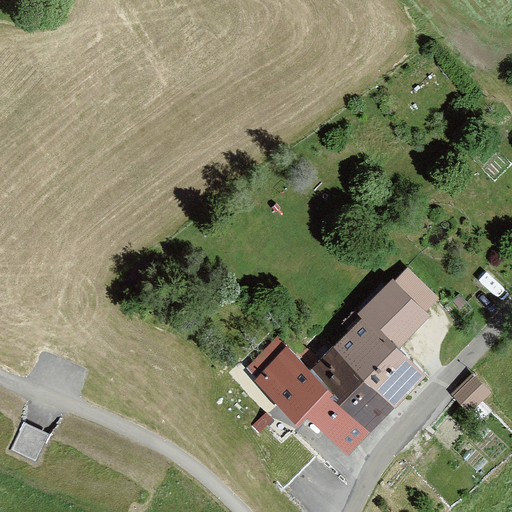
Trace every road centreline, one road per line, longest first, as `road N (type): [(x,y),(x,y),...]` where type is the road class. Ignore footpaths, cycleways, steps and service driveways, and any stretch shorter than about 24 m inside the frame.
road 1 (track): [(0,339),(80,313),(101,318),(134,354),(236,511)]
road 2 (unclassified): [(346,511),(432,374),(511,295)]
